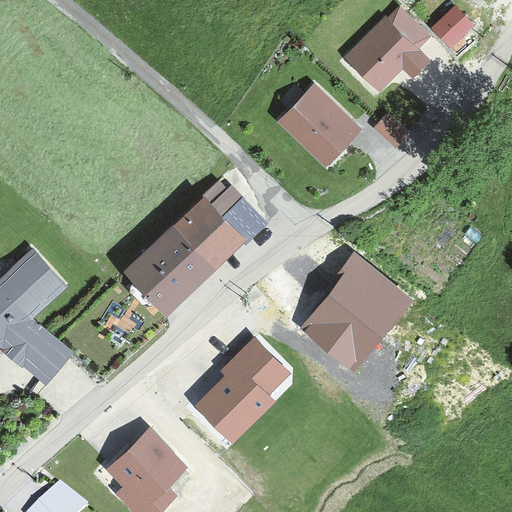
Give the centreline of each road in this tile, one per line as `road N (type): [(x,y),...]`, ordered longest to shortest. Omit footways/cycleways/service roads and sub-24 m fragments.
road 1 (unclassified): [(0,491),(306,235)]
road 2 (unclassified): [(306,235),(174,95),(61,0)]
road 3 (unclassified): [(306,235),(445,146),(511,43)]
